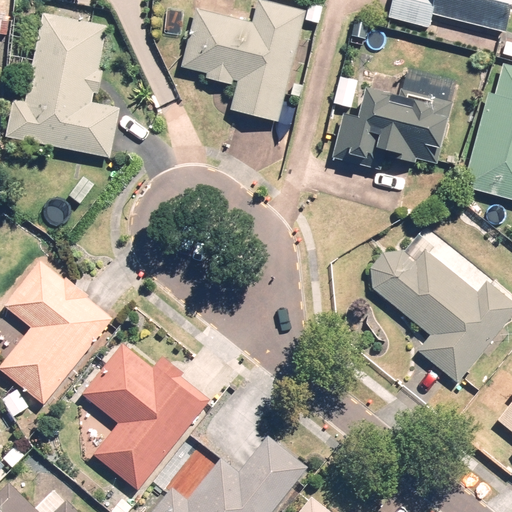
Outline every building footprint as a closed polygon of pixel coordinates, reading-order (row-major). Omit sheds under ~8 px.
[(280,122),(306,11),(259,0),(258,0),(253,23),(196,10),(182,68),(207,74),(206,78),(232,85),(234,80),(238,81),(231,110),(280,122)] [(433,15),(506,33),(511,8),(511,0),(393,0),(389,18),(429,28),(433,15)] [(306,20),(319,23),(323,7),(310,4),(306,20)] [(14,101),(7,138),(111,158),(121,108),(92,103),(94,93),(99,94),(103,72),(98,71),(107,25),(43,13),(26,103),(14,101)] [(369,25),(355,22),(351,36),(365,39),(369,25)] [(511,42),(507,41),(503,54),(511,56),(511,42)] [(488,93),(463,187),(511,200),(511,66),(504,64),(496,95),(488,93)] [(360,118),(344,114),(333,158),(380,170),(384,155),(417,163),(421,145),(441,150),(458,81),(408,69),(403,89),(400,88),(398,96),(367,89),(360,118)] [(358,81),(341,77),(334,104),(351,108),(358,81)] [(81,204),(95,185),(84,177),(70,196),(81,204)] [(458,384),(511,317),(511,300),(487,281),(478,292),(427,251),(417,262),(404,252),(384,254),(372,268),(374,289),(431,335),(418,352),(458,384)] [(0,370),(44,405),(113,319),(87,299),(89,296),(66,279),(64,281),(40,262),(4,307),(31,328),(0,366),(0,370)] [(138,491),(210,401),(181,378),(185,374),(162,357),(153,368),(123,344),(82,395),(119,424),(94,456),(138,491)] [(511,394),(511,395),(511,403),(498,421),(511,432),(511,394)] [(173,488),(153,511),(272,511),(306,471),(269,441),(240,477),(220,461),(188,500),(173,488)] [(35,509),(10,484),(0,493),(0,511),(78,511),(67,500),(65,502),(54,491),(35,509)] [(330,511),(312,497),(299,511),(330,511)]
